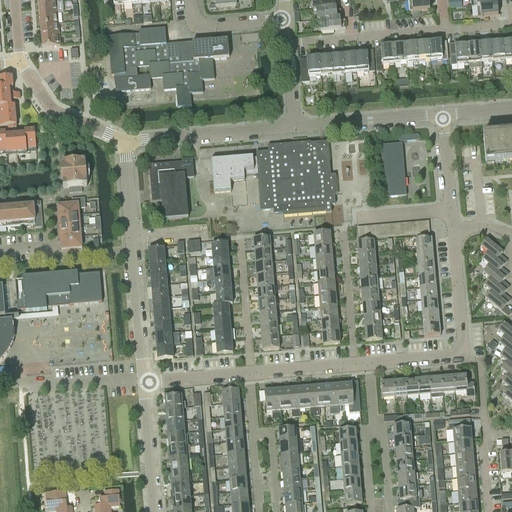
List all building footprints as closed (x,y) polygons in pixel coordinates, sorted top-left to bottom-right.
[(209,10),(216,10),(216,8),(237,6),(236,0),(213,0),(214,5),(209,6),(209,10)] [(315,0),(312,0),(312,5),(313,11),(316,11),(337,9),(338,9),(337,1),(333,1),(332,0),(315,0)] [(432,4),(431,0),(427,0),(426,0),(408,2),(409,13),(430,11),(430,4),(432,4)] [(469,0),(470,8),(473,8),(494,6),(493,0),(469,0)] [(39,6),(40,16),(57,15),(56,4),(39,6)] [(477,18),(498,17),(498,10),(501,10),(500,4),(496,5),(496,6),(494,6),(473,8),(476,8),(477,18)] [(316,11),(316,16),(316,22),(320,22),(340,20),(342,20),(341,11),(337,11),(337,9),(316,11)] [(40,16),(41,27),(58,26),(57,15),(40,16)] [(320,22),(321,33),(321,36),(333,35),(333,32),(346,31),(345,21),(340,22),(340,20),(320,22)] [(41,27),(42,37),(59,36),(58,26),(41,27)] [(140,36),(108,39),(111,77),(113,77),(115,94),(151,91),(150,81),(162,80),(164,92),(176,91),(177,110),(192,108),(191,96),(203,95),(202,82),(214,81),(213,61),(228,59),(227,41),(166,46),(164,31),(139,33),(140,36)] [(42,37),(43,48),(60,47),(59,36),(42,37)] [(430,44),(431,62),(437,62),(437,63),(441,63),(441,61),(448,61),(447,43),(443,43),(442,39),(436,40),(436,44),(430,44)] [(492,45),(494,63),(500,62),(500,63),(504,63),(504,62),(505,61),(504,44),(504,40),(503,40),(498,41),(498,44),(492,45)] [(405,46),(407,64),(413,64),(413,65),(417,65),(417,63),(419,63),(417,45),(418,45),(418,41),(412,42),(412,45),(406,46),(405,46)] [(417,45),(419,63),(425,63),(425,64),(430,64),(429,62),(431,62),(430,44),(430,41),(424,41),(424,45),(418,45),(417,45)] [(480,46),(481,64),(488,63),(488,64),(492,64),(492,63),(494,63),(492,45),(492,41),(486,42),(486,45),(480,46)] [(394,47),(395,65),(401,65),(402,66),(406,66),(406,64),(407,64),(405,46),(406,46),(406,42),(400,43),(400,47),(395,47),(394,47)] [(468,47),(470,70),(481,69),(481,64),(480,46),(480,42),(474,43),(475,46),(468,47)] [(375,48),(376,60),(376,66),(377,73),(383,72),(382,66),(383,66),(389,66),(389,67),(394,67),(394,65),(395,65),(394,47),(395,47),(394,43),(388,44),(388,47),(375,48)] [(451,66),(464,65),(464,66),(468,66),(468,65),(469,65),(469,70),(470,70),(468,47),(468,43),(449,45),(451,66)] [(70,52),(71,61),(79,61),(78,51),(70,52)] [(355,56),(357,74),(363,73),(363,75),(368,74),(367,73),(375,72),(373,51),(367,51),(361,52),(362,55),(356,56),(355,56)] [(343,57),(344,75),(351,74),(352,76),(356,75),(355,74),(357,74),(355,56),(356,56),(355,52),(350,53),(350,56),(343,57)] [(331,58),(333,76),(339,75),(339,77),(343,76),(343,75),(344,75),(343,57),(343,53),(338,54),(338,57),(332,57),(331,58)] [(319,59),(320,77),(327,76),(327,78),(332,77),(331,76),(333,76),(331,58),(332,57),(332,54),(326,55),(326,58),(320,59),(319,59)] [(299,60),(300,79),(301,84),(309,83),(309,78),(315,77),(315,79),(320,78),(320,77),(319,59),(320,59),(320,55),(314,56),(314,59),(299,60)] [(0,80),(0,90),(9,90),(13,90),(12,79),(0,80)] [(0,109),(11,108),(9,90),(0,90),(0,109)] [(0,129),(5,129),(6,131),(17,130),(15,108),(11,108),(0,109),(0,129)] [(24,133),(24,136),(26,151),(36,150),(34,132),(24,133)] [(486,138),(483,138),(485,162),(511,159),(511,135),(510,136),(509,133),(503,134),(503,137),(493,137),(493,135),(486,135),(486,138)] [(6,138),(6,152),(7,156),(27,154),(26,151),(24,136),(6,138)] [(268,152),(256,154),(262,212),(270,211),(278,211),(278,209),(278,208),(279,208),(281,207),(282,217),(331,213),(331,207),(330,204),(330,196),(333,196),(337,196),(336,189),(335,176),(333,176),(331,176),(328,142),(311,144),(309,144),(306,144),(279,147),(280,149),(280,151),(268,152)] [(386,190),(387,199),(407,197),(402,144),(382,146),(383,155),(381,155),(382,164),(384,164),(385,180),(383,180),(384,190),(386,190)] [(62,185),(63,189),(68,189),(69,195),(82,194),(81,188),(87,187),(86,176),(86,174),(85,163),(79,163),(79,158),(66,159),(66,165),(61,165),(61,169),(62,185)] [(149,166),(152,204),(161,203),(163,221),(188,219),(185,180),(194,180),(192,161),(183,162),(183,164),(169,165),(149,166)] [(57,207),(58,218),(79,216),(78,210),(85,210),(84,200),(71,201),(72,206),(57,207)] [(0,206),(0,229),(34,226),(35,229),(43,228),(41,203),(0,206)] [(58,218),(59,229),(80,227),(79,216),(58,218)] [(59,229),(60,239),(80,238),(80,227),(59,229)] [(313,235),(314,247),(331,245),(330,234),(313,235)] [(61,251),(81,249),(80,238),(60,239),(61,251)] [(253,240),(254,252),(271,251),(270,239),(253,240)] [(415,241),(416,253),(433,252),(431,239),(415,241)] [(487,254),(503,268),(508,262),(501,256),(503,254),(487,240),(480,248),(487,254)] [(357,243),(358,256),(375,254),(374,242),(357,243)] [(211,245),(212,258),(228,257),(227,243),(211,245)] [(314,247),(315,260),(332,258),(331,245),(314,247)] [(148,251),(149,263),(165,262),(164,250),(148,251)] [(254,252),(255,265),(272,264),(271,251),(254,252)] [(416,253),(417,266),(434,264),(433,252),(416,253)] [(358,256),(359,268),(376,267),(375,254),(358,256)] [(488,267),(504,281),(509,275),(502,269),(503,268),(487,254),(481,261),(488,267)] [(212,258),(213,270),(229,269),(228,257),(212,258)] [(315,260),(316,272),(333,270),(332,258),(315,260)] [(149,263),(150,274),(166,273),(165,262),(149,263)] [(255,265),(256,277),(273,276),(272,264),(255,265)] [(417,266),(418,277),(435,276),(434,264),(417,266)] [(359,268),(360,281),(377,279),(376,267),(359,268)] [(482,274),(489,280),(506,294),(510,288),(503,282),(504,281),(488,267),(482,274)] [(213,270),(214,282),(230,281),(229,269),(213,270)] [(316,272),(317,284),(334,283),(333,270),(316,272)] [(150,274),(151,287),(167,285),(166,273),(150,274)] [(23,281),(15,282),(17,311),(25,310),(25,313),(47,311),(47,309),(52,308),(102,304),(99,275),(77,277),(77,274),(22,278),(23,281)] [(256,277),(257,290),(274,288),(273,276),(256,277)] [(418,277),(419,289),(436,288),(435,276),(418,277)] [(360,281),(361,292),(378,291),(377,279),(360,281)] [(490,293),(507,307),(511,301),(504,295),(506,294),(489,280),(483,287),(490,293)] [(214,282),(215,293),(231,292),(230,281),(214,282)] [(317,284),(318,297),(336,295),(334,283),(317,284)] [(151,287),(152,299),(168,298),(167,285),(151,287)] [(0,362),(3,359),(5,357),(7,354),(9,351),(10,347),(11,344),(12,341),(13,337),(13,334),(13,330),(12,322),(6,323),(2,287),(0,286),(0,362)] [(257,290),(258,302),(274,300),(275,300),(274,288),(257,290)] [(419,289),(420,301),(437,300),(436,288),(419,289)] [(361,292),(362,305),(379,304),(378,291),(361,292)] [(215,293),(216,306),(228,305),(232,305),(231,292),(215,293)] [(484,299),(507,319),(508,319),(511,314),(511,313),(506,308),(507,307),(490,293),(484,299)] [(318,297),(319,309),(337,307),(336,295),(318,297)] [(152,299),(153,312),(169,311),(168,298),(152,299)] [(258,302),(259,314),(276,313),(275,300),(274,300),(258,302)] [(420,301),(421,313),(438,312),(437,300),(420,301)] [(362,305),(363,317),(380,316),(379,304),(362,305)] [(213,306),(214,318),(229,316),(228,305),(216,306),(213,306)] [(319,309),(321,321),(338,320),(337,307),(319,309)] [(153,312),(154,324),(170,323),(169,311),(153,312)] [(421,313),(422,325),(439,324),(438,312),(421,313)] [(259,314),(260,327),(277,325),(276,313),(259,314)] [(214,318),(215,331),(230,330),(229,316),(214,318)] [(363,317),(364,330),(381,329),(380,316),(363,317)] [(321,321),(322,334),(339,332),(338,320),(321,321)] [(154,324),(155,336),(171,335),(170,323),(154,324)] [(440,337),(439,324),(422,325),(424,338),(440,337)] [(504,337),(511,344),(511,330),(503,324),(497,331),(504,337)] [(260,327),(261,339),(278,338),(277,325),(260,327)] [(383,341),(381,329),(364,330),(365,343),(383,341)] [(215,331),(216,342),(231,343),(230,330),(215,331)] [(340,345),(339,332),(322,334),(323,347),(340,345)] [(155,336),(156,348),(172,347),(171,335),(155,336)] [(505,350),(511,356),(511,344),(504,337),(498,344),(505,350)] [(279,350),(278,338),(261,339),(262,352),(279,350)] [(232,354),(231,343),(216,342),(217,356),(232,354)] [(491,353),(496,348),(491,343),(486,348),(491,353)] [(173,360),(172,347),(156,348),(157,361),(173,360)] [(506,364),(511,369),(511,356),(505,350),(499,358),(506,364)] [(507,377),(511,380),(511,369),(506,364),(500,371),(507,377)] [(454,377),(455,394),(466,393),(466,399),(475,399),(474,384),(467,384),(466,376),(454,377)] [(442,378),(443,395),(455,394),(454,377),(442,378)] [(509,390),(511,392),(511,380),(507,377),(502,383),(509,390)] [(429,379),(431,396),(443,395),(442,378),(429,379)] [(418,380),(419,397),(431,396),(429,379),(418,380)] [(406,381),(407,398),(419,397),(418,380),(406,381)] [(394,382),(395,399),(407,398),(406,381),(394,382)] [(382,400),(395,399),(394,382),(380,383),(382,400)] [(332,387),(335,415),(339,415),(338,407),(343,407),(342,383),(337,383),(337,386),(332,387)] [(346,386),(345,383),(342,383),(343,407),(348,407),(349,414),(360,413),(358,392),(352,393),(351,385),(346,386)] [(322,385),(324,409),(329,408),(330,416),(335,415),(332,387),(327,387),(326,384),(322,385)] [(313,388),(316,417),(320,417),(319,409),(324,409),(322,385),(317,385),(318,388),(313,388)] [(294,390),(297,419),(300,418),(300,411),(305,410),(303,386),(299,387),(299,389),(294,390)] [(303,386),(305,410),(310,410),(311,417),(316,417),(313,388),(308,389),(307,386),(303,386)] [(275,391),(277,420),(281,420),(281,412),(286,412),(284,388),(280,388),(280,391),(275,391)] [(284,388),(286,412),(291,411),(292,419),(297,419),(294,390),(289,390),(288,388),(284,388)] [(264,390),(266,413),(272,413),(272,421),(277,420),(275,391),(269,392),(269,389),(264,390)] [(503,397),(511,403),(511,392),(509,390),(503,397)] [(222,393),(223,406),(240,404),(239,391),(222,393)] [(164,398),(165,410),(183,409),(183,410),(185,410),(185,403),(182,404),(181,396),(164,398)] [(223,406),(224,418),(241,417),(240,404),(223,406)] [(165,410),(166,423),(184,422),(183,410),(183,409),(165,410)] [(224,418),(225,431),(242,429),(241,417),(224,418)] [(166,423),(167,435),(185,434),(184,422),(166,423)] [(452,432),(453,443),(471,442),(470,429),(463,429),(463,424),(448,425),(449,432),(452,432)] [(393,427),(394,439),(411,438),(410,426),(393,427)] [(225,431),(226,444),(243,442),(242,429),(225,431)] [(279,431),(280,443),(297,442),(296,429),(279,431)] [(339,431),(340,444),(356,443),(355,430),(339,431)] [(167,435),(169,448),(186,447),(185,434),(167,435)] [(394,439),(395,451),(412,450),(411,438),(394,439)] [(226,444),(227,456),(244,455),(243,442),(226,444)] [(280,443),(281,456),(298,455),(297,442),(280,443)] [(453,443),(454,456),(472,454),(471,442),(453,443)] [(340,444),(341,457),(357,455),(356,443),(340,444)] [(169,448),(170,461),(187,459),(187,460),(190,460),(189,455),(186,455),(186,447),(169,448)] [(395,451),(396,464),(413,463),(412,450),(395,451)] [(454,456),(455,468),(474,466),(472,454),(454,456)] [(227,456),(228,469),(245,468),(244,455),(227,456)] [(281,456),(282,469),(299,467),(298,455),(281,456)] [(341,457),(342,469),(358,468),(357,455),(341,457)] [(501,475),(510,474),(509,455),(499,456),(501,475)] [(170,461),(171,473),(188,472),(187,460),(187,459),(170,461)] [(396,464),(397,476),(418,474),(414,475),(413,463),(396,464)] [(455,468),(456,480),(475,479),(474,466),(455,468)] [(282,469),(283,481),(300,480),(299,467),(282,469)] [(228,469),(229,482),(246,480),(245,468),(228,469)] [(342,469),(343,481),(359,480),(358,468),(342,469)] [(171,473),(172,486),(189,485),(188,472),(171,473)] [(397,476),(398,489),(418,487),(415,487),(415,481),(418,481),(418,474),(397,476)] [(456,480),(457,493),(476,491),(475,479),(456,480)] [(229,482),(230,494),(247,492),(246,480),(229,482)] [(283,481),(284,494),(301,492),(300,480),(283,481)] [(343,481),(344,494),(360,493),(359,480),(343,481)] [(172,486),(173,499),(190,497),(189,485),(172,486)] [(399,502),(401,501),(406,501),(406,505),(419,504),(419,499),(416,500),(416,493),(418,493),(418,487),(398,489),(399,502)] [(95,509),(95,511),(110,511),(110,508),(120,507),(118,491),(104,492),(105,498),(99,499),(100,508),(95,509)] [(457,493),(458,505),(477,504),(476,491),(457,493)] [(230,494),(231,507),(248,505),(247,492),(230,494)] [(284,494),(285,506),(302,505),(301,492),(284,494)] [(71,511),(72,511),(67,511),(65,493),(45,494),(46,511),(71,511)] [(361,505),(360,493),(344,494),(345,506),(361,505)] [(173,499),(174,511),(191,510),(190,497),(173,499)]
